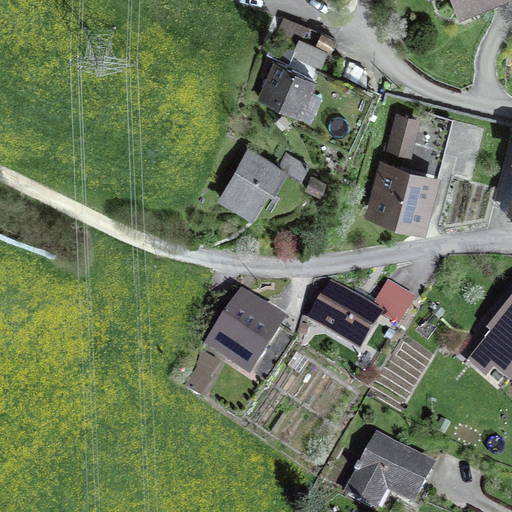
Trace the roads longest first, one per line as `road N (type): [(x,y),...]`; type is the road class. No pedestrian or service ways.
road 1 (residential): [(144,243),(278,266),(511,243)]
road 2 (residential): [(348,31),(424,86),(511,111)]
road 3 (track): [(0,178),(77,220),(144,243)]
